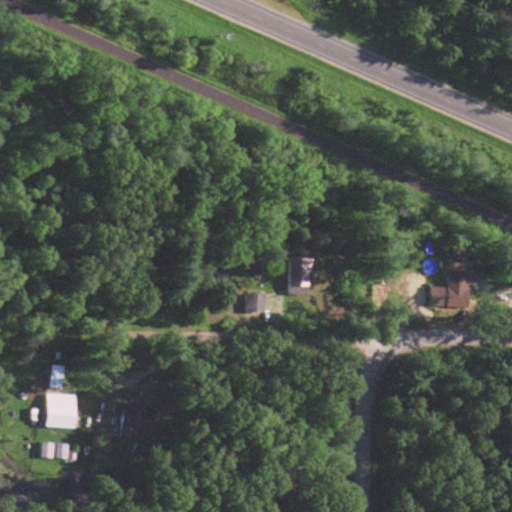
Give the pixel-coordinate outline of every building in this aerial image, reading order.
[(310,259),(288,259),(288,296),(310,296),(310,259)] [(245,312),(273,312),(273,295),(245,295),(245,312)] [(49,388),(62,390),(66,368),(53,366),(49,388)] [(48,429),(77,429),(77,396),(48,396),(48,429)] [(123,438),(136,438),(136,433),(154,433),(154,414),(144,414),(144,406),(123,406),(123,438)]
